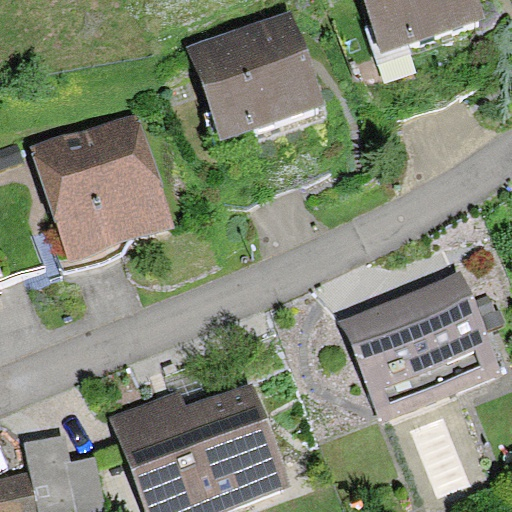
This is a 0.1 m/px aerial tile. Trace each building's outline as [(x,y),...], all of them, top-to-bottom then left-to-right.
[(475,30),(465,0),(369,0),(386,56),(475,30)] [(281,30),(195,60),(224,143),(310,113),(281,30)] [(129,133),(40,162),(72,259),(161,229),(129,133)] [(457,285),(353,325),(388,417),(492,378),(457,285)] [(251,405),(128,450),(151,511),(237,511),(284,495),(251,405)] [(29,511),(26,491),(0,495),(0,511),(29,511)]
